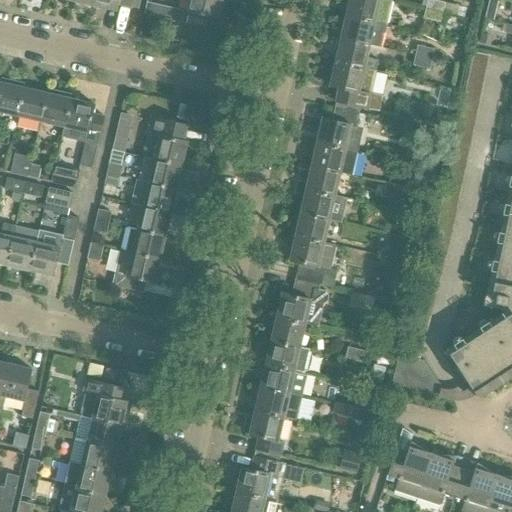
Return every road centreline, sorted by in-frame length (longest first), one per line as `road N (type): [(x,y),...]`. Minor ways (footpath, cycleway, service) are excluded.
road 1 (residential): [(280,97),(0,31)]
road 2 (residential): [(219,362),(280,97)]
road 3 (unclassified): [(219,362),(0,312)]
road 4 (residential): [(187,511),(219,362)]
